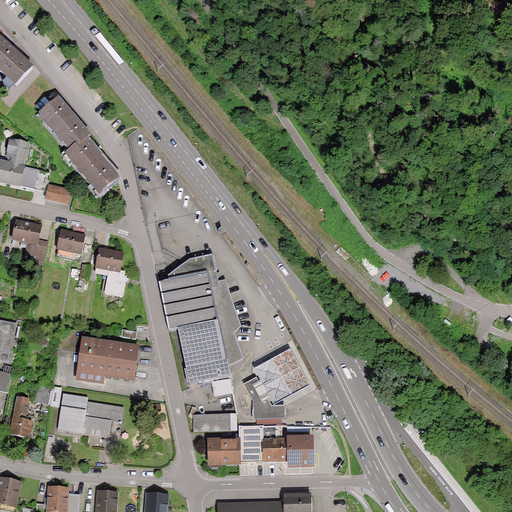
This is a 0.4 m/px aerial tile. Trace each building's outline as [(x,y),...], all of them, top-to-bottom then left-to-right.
[(0,37),(0,70),(15,84),(31,67),(0,37)] [(88,134),(57,96),(39,111),(69,149),(84,137),(88,134)] [(5,160),(0,158),(0,180),(46,189),(47,183),(50,169),(23,164),(28,140),(10,136),(5,160)] [(84,137),(69,149),(65,153),(97,192),(116,177),(84,137)] [(71,188),(47,183),(46,189),(44,197),(68,201),(71,188)] [(40,223),(15,219),(12,238),(20,239),(19,245),(26,246),(24,258),(42,261),(46,240),(37,238),(40,223)] [(86,233),(59,227),(55,248),(82,253),(86,233)] [(122,250),(97,247),(95,267),(107,268),(119,270),(122,250)] [(168,274),(168,280),(162,282),(171,328),(177,325),(188,378),(208,374),(213,393),(229,388),(225,362),(238,357),(228,330),(236,322),(221,279),(215,280),(212,253),(188,257),(168,274)] [(90,263),(81,262),(79,277),(87,278),(90,263)] [(119,270),(107,268),(104,291),(123,294),(126,271),(119,270)] [(15,323),(0,320),(0,357),(4,359),(6,351),(9,352),(15,323)] [(76,327),(60,325),(58,343),(73,345),(76,327)] [(137,328),(121,327),(121,335),(136,336),(137,328)] [(81,337),(75,377),(105,382),(106,374),(132,378),(137,345),(81,337)] [(269,403),(280,403),(279,398),(307,384),(287,348),(253,367),(256,375),(254,376),(269,403)] [(3,369),(0,368),(0,388),(8,390),(13,365),(4,364),(3,369)] [(269,403),(254,376),(243,382),(251,395),(251,404),(255,404),(256,417),(281,416),(280,403),(269,403)] [(53,384),(35,381),(32,398),(50,401),(53,384)] [(82,431),(87,399),(88,395),(62,391),(57,427),(82,431)] [(29,397),(16,394),(12,416),(5,414),(2,431),(28,436),(32,418),(25,417),(29,397)] [(87,399),(82,431),(109,435),(112,415),(121,417),(123,404),(87,399)] [(235,412),(193,413),(194,429),(235,428),(235,412)] [(236,438),(237,460),(263,460),(262,438),(262,428),(236,428),(236,438)] [(312,436),(287,437),(262,438),(263,460),(287,459),(287,466),(312,465),(312,436)] [(236,438),(207,439),(208,461),(237,460),(236,438)] [(19,479),(0,475),(0,477),(0,500),(14,503),(19,479)] [(68,486),(47,485),(46,508),(66,510),(68,486)] [(282,491),(283,500),(282,511),(309,511),(309,491),(282,491)] [(113,511),(115,493),(97,492),(95,511),(113,511)] [(164,511),(166,496),(146,494),(144,511),(164,511)] [(282,511),(283,500),(217,501),(217,511),(282,511)]
